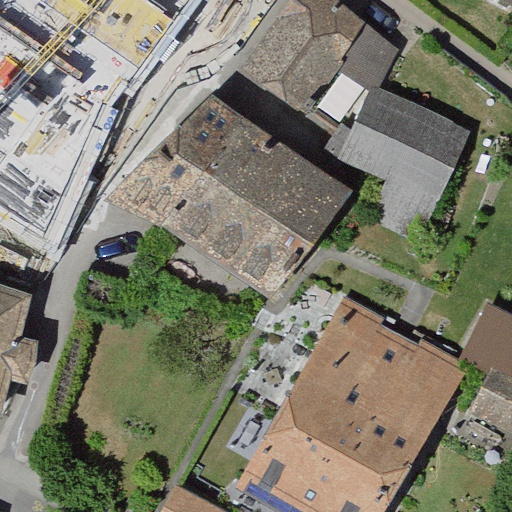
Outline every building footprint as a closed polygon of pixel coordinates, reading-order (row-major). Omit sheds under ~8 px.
[(64,0),(94,21),(84,40),(141,79),(193,0),(64,0)] [(397,47),(341,0),(288,0),(246,61),(309,106),(342,62),(373,83),(397,47)] [(376,87),(346,156),(383,172),(366,213),(420,237),(469,127),(376,87)] [(276,287),(351,183),(212,88),(116,185),(276,287)] [(29,288),(0,278),(0,407),(11,373),(28,374),(36,354),(36,334),(20,332),(29,288)] [(390,511),(468,365),(343,299),(242,489),(285,511),(390,511)] [(491,372),(471,411),(511,431),(511,311),(490,301),(461,357),(491,372)] [(223,511),(176,488),(163,511),(223,511)]
